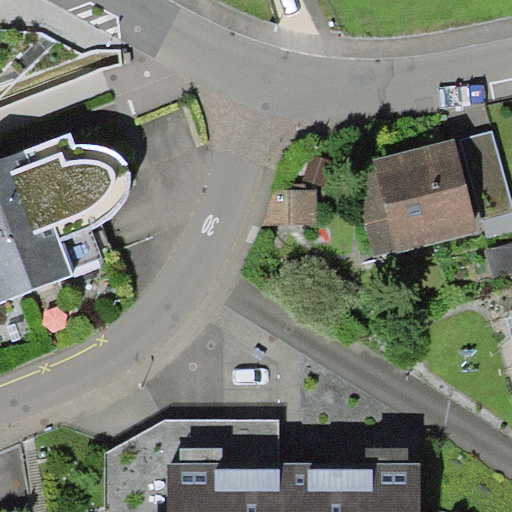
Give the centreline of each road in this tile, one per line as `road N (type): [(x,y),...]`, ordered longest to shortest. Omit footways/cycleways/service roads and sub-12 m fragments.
road 1 (residential): [(0,399),(115,339),(193,269),(265,72)]
road 2 (residential): [(265,72),(345,84),(412,81),(511,60)]
road 3 (residential): [(119,0),(265,72)]
